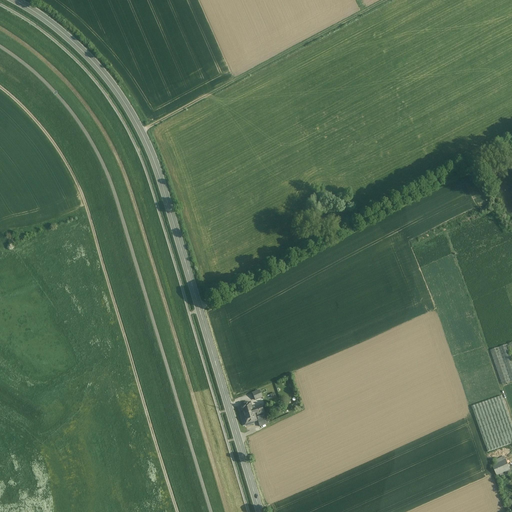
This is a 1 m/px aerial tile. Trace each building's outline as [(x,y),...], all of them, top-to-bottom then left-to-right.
[(511,341),(492,349),(504,383),(511,380),(511,341)] [(259,390),(252,393),(255,400),(262,397),(259,390)] [(511,416),(504,394),(474,405),(489,451),(511,443),(511,416)] [(250,402),(247,403),(246,401),(243,402),(243,404),(240,405),(241,411),(242,411),(243,414),(255,410),(255,408),(252,409),(250,402)] [(255,410),(243,414),(244,418),(245,423),(248,422),(249,424),(253,423),(252,421),(256,420),(253,413),(256,413),(255,410)] [(506,455),(497,459),(498,463),(495,464),(499,475),(511,468),(506,455)]
